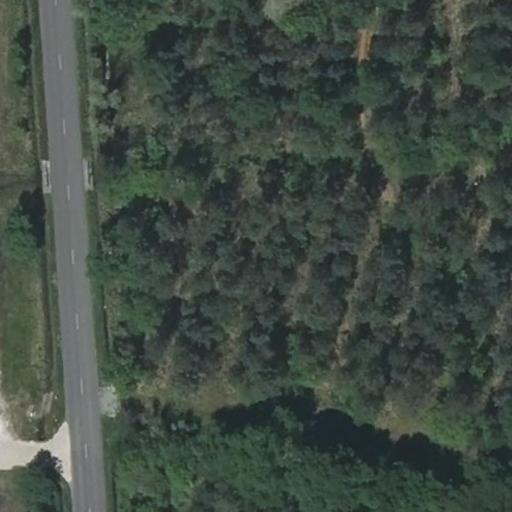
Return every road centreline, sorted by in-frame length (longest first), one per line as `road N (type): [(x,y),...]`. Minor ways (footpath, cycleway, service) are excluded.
road 1 (secondary): [(56,0),(90,511)]
road 2 (track): [(511,443),(83,391)]
